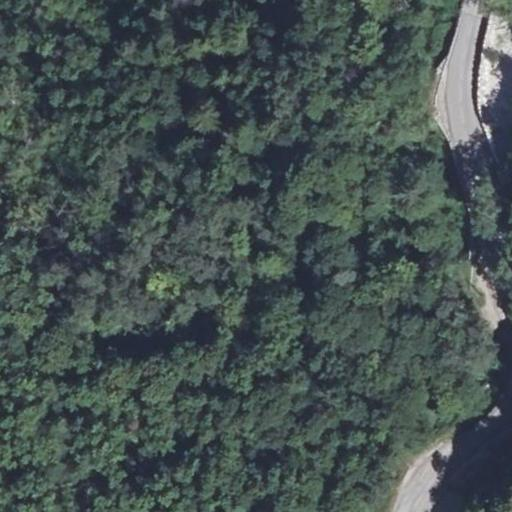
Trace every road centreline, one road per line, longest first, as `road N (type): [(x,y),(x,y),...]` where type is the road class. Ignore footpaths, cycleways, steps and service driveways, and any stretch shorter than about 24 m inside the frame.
road 1 (tertiary): [(511,326),(466,145),(465,92),(484,0)]
road 2 (tertiary): [(418,511),(436,476),(504,423),(511,407)]
